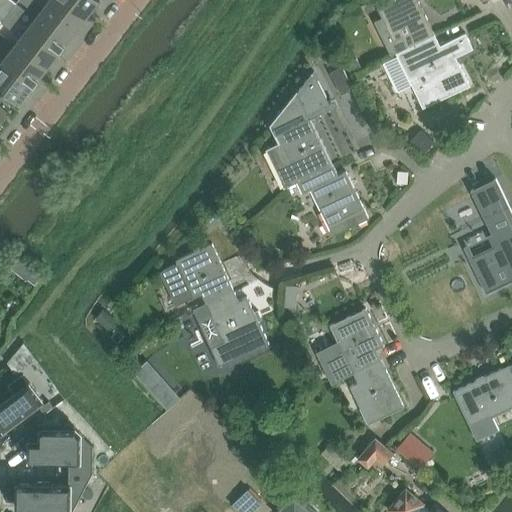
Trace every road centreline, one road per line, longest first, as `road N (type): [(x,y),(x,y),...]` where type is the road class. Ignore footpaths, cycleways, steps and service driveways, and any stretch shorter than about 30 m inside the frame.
road 1 (residential): [(497,125),(364,250),(419,358),(511,315)]
road 2 (residential): [(0,177),(138,0)]
